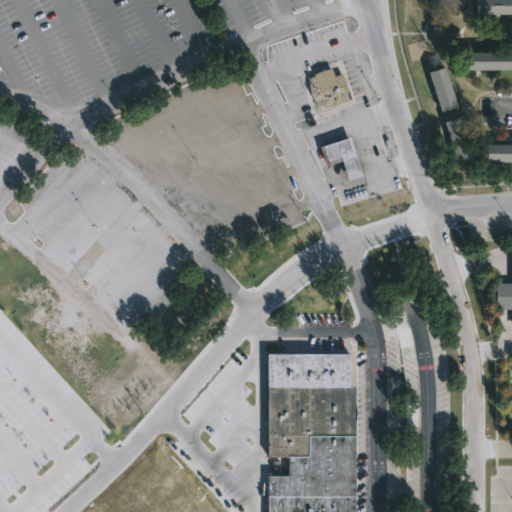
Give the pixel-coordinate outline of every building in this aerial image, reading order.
[(462,0),(453,15),(427,0),(462,0)] [(511,16),(492,16),(472,16),(472,0),(511,0),(511,16)] [(511,72),(475,72),(455,72),(455,55),(511,55),(511,72)] [(329,67),(331,75),(339,72),(344,91),(337,93),(339,101),(314,108),(312,101),(310,102),(304,84),(307,83),(305,76),(329,67)] [(437,110),(435,111),(423,74),(440,69),(452,105),(437,110)] [(452,160),(440,120),(456,115),(468,155),(452,160)] [(346,136),(359,175),(345,180),(338,159),(322,165),(316,146),(346,136)] [(511,161),(484,162),(484,145),(511,144),(511,161)] [(511,261),(511,328),(509,328),(510,309),(492,308),(492,282),(509,283),(509,261),(511,261)] [(347,353),(347,385),(353,385),(353,511),(266,511),(266,476),(286,475),(286,457),(266,457),(266,353),(347,353)] [(419,408),(406,408),(406,432),(419,433),(419,408)]
